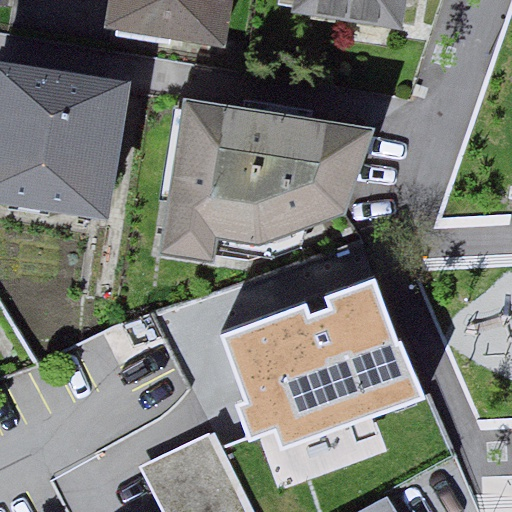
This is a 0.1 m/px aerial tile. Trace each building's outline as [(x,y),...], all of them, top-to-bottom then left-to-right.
[(16,0),(0,0),(0,8),(16,9),(16,0)] [(241,0),(115,0),(110,32),(231,54),(241,0)] [(299,0),(298,9),(396,25),(400,0),(299,0)] [(133,90),(0,69),(0,209),(111,227),(133,90)] [(370,136),(186,100),(153,266),(214,278),(222,242),(266,251),(352,223),(370,136)] [(376,272),(231,327),(279,453),(424,398),(376,272)] [(252,511),(212,434),(141,467),(164,511),(252,511)] [(399,511),(392,500),(372,511),(399,511)]
